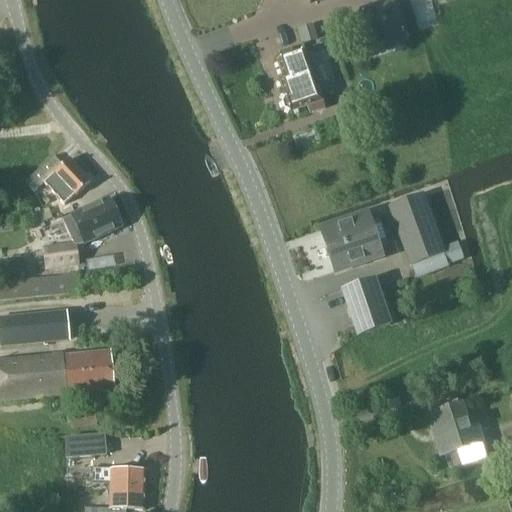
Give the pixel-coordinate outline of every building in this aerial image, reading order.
[(379,0),(357,7),(370,47),(405,35),(393,0),(379,0)] [(277,80),(283,97),(280,103),(283,109),(289,112),(289,113),(307,107),(309,114),(323,108),(309,69),(312,68),(307,54),(304,54),(303,51),(275,61),(281,79),(277,80)] [(90,184),(89,183),(68,161),(62,166),(54,158),(26,185),(33,193),(42,184),(62,206),(72,196),(74,199),(90,184)] [(424,195),(391,206),(411,267),(444,256),(424,195)] [(75,246),(84,245),(121,228),(107,199),(62,220),(73,246),(75,246)] [(328,251),(373,236),(365,214),(333,225),(335,231),(323,235),(328,251)] [(373,236),(328,251),(334,267),(346,263),(348,268),(380,257),(373,236)] [(460,239),(447,241),(450,262),(464,259),(460,239)] [(73,246),(44,250),(47,270),(77,265),(75,246),(73,246)] [(87,269),(116,263),(114,253),(85,259),(87,269)] [(0,303),(77,297),(75,278),(0,284),(0,303)] [(356,336),(388,325),(373,280),(341,291),(356,336)] [(65,313),(0,319),(0,343),(0,348),(68,341),(65,313)] [(0,401),(112,391),(109,354),(0,364),(0,401)] [(465,464),(482,458),(477,445),(482,443),(476,426),(467,429),(460,406),(428,416),(441,457),(460,450),(465,464)] [(102,437),(65,439),(66,459),(103,457),(102,437)] [(108,491),(144,492),(145,471),(92,469),(91,482),(109,483),(108,491)] [(144,492),(108,491),(108,510),(85,509),(84,511),(125,511),(125,510),(144,511),(144,492)]
